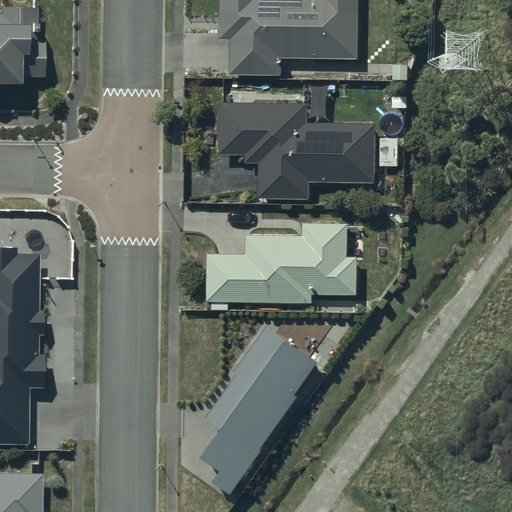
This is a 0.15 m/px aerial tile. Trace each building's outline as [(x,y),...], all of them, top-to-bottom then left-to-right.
[(221,0),(221,32),(232,32),(232,68),(282,68),(282,51),(359,52),(358,0),(221,0)] [(35,2),(2,2),(2,10),(0,9),(0,69),(42,70),(42,36),(35,36),(35,2)] [(307,97),(220,95),(220,148),(246,148),(246,155),(260,155),(260,190),(310,190),(310,176),(375,175),(375,117),(307,117),(307,97)] [(404,124),(381,124),(381,161),(404,161),(404,124)] [(208,246),(208,293),(313,295),(313,286),(357,287),(357,252),(348,251),(349,218),(304,217),(303,229),(247,229),(246,247),(208,246)] [(0,438),(28,438),(28,382),(43,382),(43,349),(36,349),(36,329),(43,329),(42,304),(37,304),(37,250),(16,250),(16,241),(0,240),(0,438)] [(233,486),(322,355),(268,318),(204,411),(220,422),(201,450),(222,464),(215,474),(233,486)] [(0,511),(39,511),(40,470),(0,468),(0,511)]
